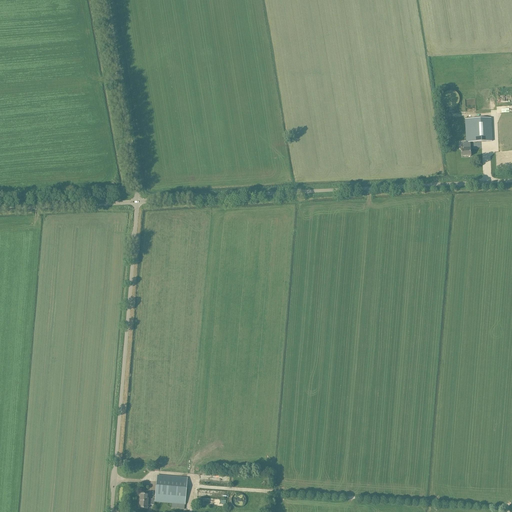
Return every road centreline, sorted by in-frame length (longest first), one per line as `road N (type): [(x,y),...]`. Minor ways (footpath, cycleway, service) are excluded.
road 1 (unclassified): [(511,180),(137,202)]
road 2 (unclassified): [(137,202),(112,511)]
road 3 (unclassified): [(137,202),(107,0)]
road 4 (unclassified): [(0,209),(137,202)]
